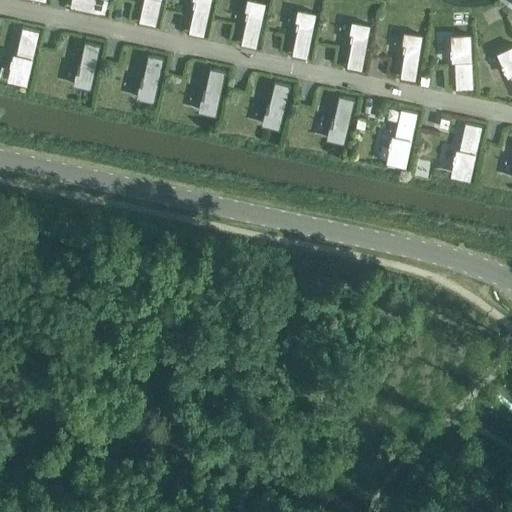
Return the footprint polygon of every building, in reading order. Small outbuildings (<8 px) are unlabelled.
[(71,0),(70,5),(105,13),(108,0),(71,0)] [(143,0),(139,21),(156,25),(161,0),(143,0)] [(189,31),(204,35),(211,0),(194,0),(193,7),(194,7),(189,31)] [(241,43),(257,46),(266,2),(254,0),(247,0),(245,10),(247,10),(245,18),(247,18),(241,43)] [(292,53),(308,56),(316,13),(298,9),(296,21),(297,21),(296,29),(297,29),(292,53)] [(347,66),(362,69),(371,25),(352,21),(350,33),(352,33),(350,41),(352,41),(347,66)] [(11,65),(8,78),(27,83),(40,31),(23,27),(17,53),(14,53),(13,58),(12,57),(10,65),(11,65)] [(405,32),(403,43),(404,44),(403,51),(405,51),(401,76),(416,78),(423,34),(405,32)] [(471,34),(451,34),(452,48),(451,48),(451,56),(452,56),(452,61),(455,61),(456,88),(474,87),(471,34)] [(100,44),(85,41),(79,72),(75,72),(73,84),(91,87),(100,44)] [(511,78),(511,46),(497,53),(503,65),(502,65),(505,73),(506,72),(508,77),(511,76),(511,78)] [(163,57),(149,54),(142,85),(139,84),(136,96),(154,100),(163,57)] [(225,70),(211,67),(204,99),(201,98),(198,110),(216,114),(225,70)] [(275,81),(268,112),(264,111),(262,123),(280,127),(290,85),(275,81)] [(354,99),(340,95),(332,126),(329,125),(326,137),(344,142),(354,99)] [(387,160),(406,165),(418,112),(401,109),(395,135),(392,135),(391,139),(390,139),(389,147),(387,160)] [(471,178),(482,126),(465,122),(460,148),(457,148),(456,153),(455,153),(453,160),(454,161),(451,174),(471,178)]
